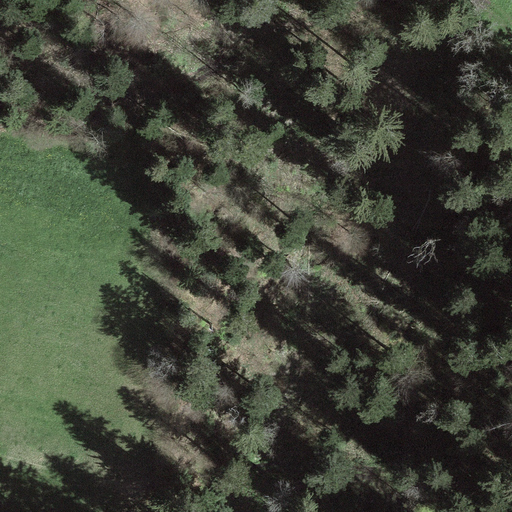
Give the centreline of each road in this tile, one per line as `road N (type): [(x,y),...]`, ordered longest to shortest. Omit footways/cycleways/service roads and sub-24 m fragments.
road 1 (track): [(364,0),(210,54),(117,97),(36,92),(0,81)]
road 2 (track): [(201,511),(222,487),(269,467),(326,465),(368,470),(389,485),(391,511)]
